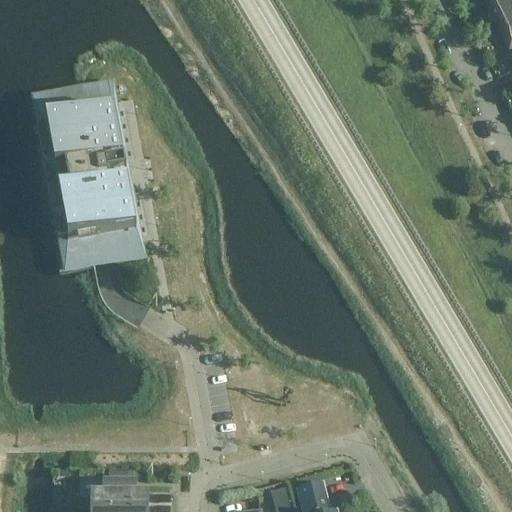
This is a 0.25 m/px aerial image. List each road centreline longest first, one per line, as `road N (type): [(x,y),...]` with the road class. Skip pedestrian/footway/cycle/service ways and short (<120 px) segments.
road 1 (residential): [(398,511),(357,443),(214,482)]
road 2 (residential): [(214,482),(189,348),(149,321)]
road 3 (residential): [(511,153),(438,0)]
